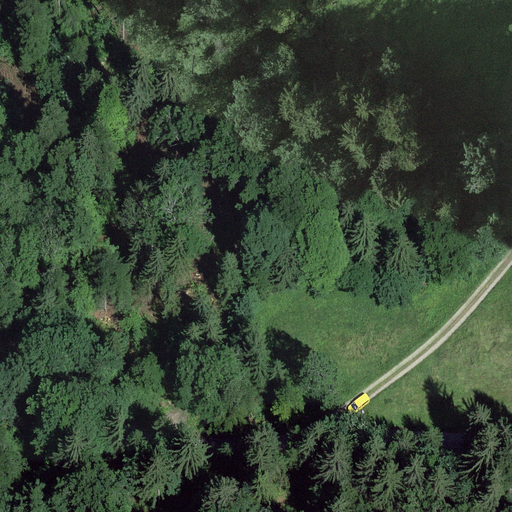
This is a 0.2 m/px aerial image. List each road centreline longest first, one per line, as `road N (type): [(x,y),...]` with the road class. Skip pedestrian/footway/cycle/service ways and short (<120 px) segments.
road 1 (track): [(511,445),(341,433),(226,448),(126,434),(0,393)]
road 2 (track): [(511,256),(418,356),(343,414),(226,448)]
